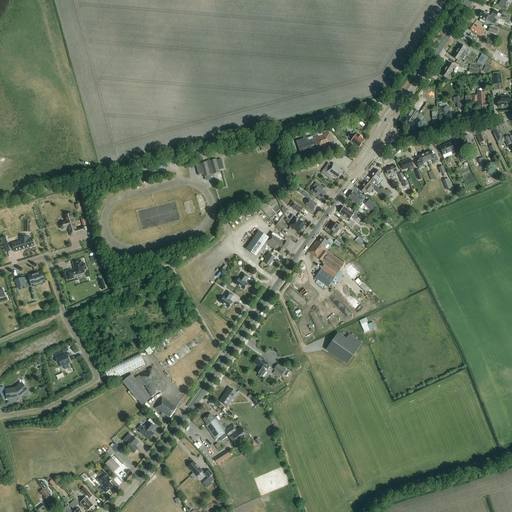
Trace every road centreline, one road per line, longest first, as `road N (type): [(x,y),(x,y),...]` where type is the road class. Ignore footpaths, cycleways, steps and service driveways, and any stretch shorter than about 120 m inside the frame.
road 1 (primary): [(109,511),(356,172)]
road 2 (residential): [(0,200),(346,109),(388,106)]
road 3 (residential): [(45,256),(66,319),(98,377),(48,407),(0,416)]
road 4 (residential): [(511,115),(399,141),(384,136)]
